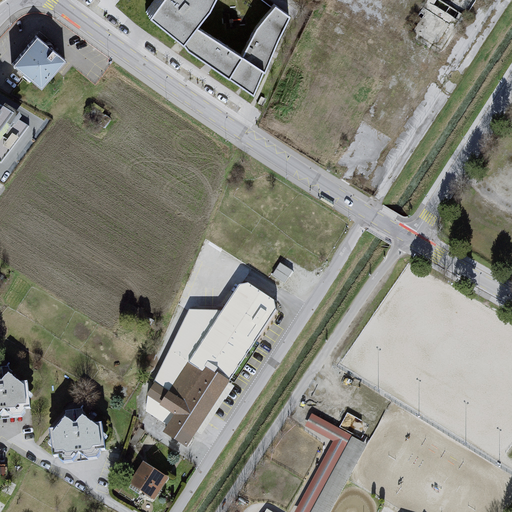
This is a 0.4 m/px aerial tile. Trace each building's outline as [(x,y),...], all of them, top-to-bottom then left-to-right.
[(164,0),(151,19),(181,43),(183,44),(196,29),(201,23),(210,13),(216,0),(164,0)] [(290,17),(275,7),(257,31),(243,59),(264,72),(265,73),(278,41),(290,17)] [(254,96),(264,72),(243,59),(196,29),(183,44),(189,52),(254,96)] [(63,59),(36,37),(13,66),(19,72),(28,79),(39,88),(63,59)] [(0,149),(19,123),(0,111),(0,149)] [(15,132),(20,135),(27,123),(22,120),(15,132)] [(273,272),(284,280),(292,268),(280,261),(273,272)] [(247,286),(238,288),(222,314),(190,312),(147,398),(156,405),(150,414),(168,426),(163,435),(185,448),(229,384),(276,314),(275,303),(247,286)] [(0,419),(19,418),(29,412),(28,385),(17,385),(5,379),(0,384),(0,419)] [(311,413),(304,426),(337,443),(318,480),(321,481),(315,492),(319,494),(309,511),(328,511),(365,444),(361,442),(362,440),(311,413)] [(76,457),(103,451),(102,426),(93,427),(81,419),(79,420),(72,428),(64,422),(61,423),(50,436),(53,458),(76,457)] [(155,504),(170,480),(141,463),(126,486),(155,504)]
